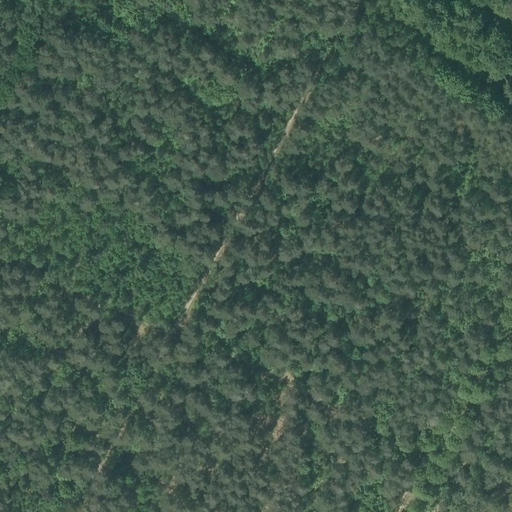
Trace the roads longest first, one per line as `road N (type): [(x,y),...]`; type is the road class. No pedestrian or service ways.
road 1 (track): [(75,511),(338,30),(366,0)]
road 2 (track): [(173,334),(424,460)]
road 3 (track): [(511,305),(396,511)]
road 4 (track): [(0,253),(168,342)]
